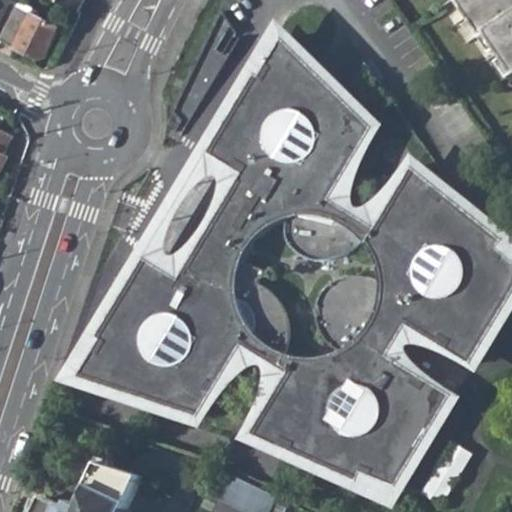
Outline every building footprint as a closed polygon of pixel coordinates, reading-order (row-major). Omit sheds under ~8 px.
[(0,0),(0,19),(9,0),(0,0)] [(57,0),(79,11),(84,0),(57,0)] [(511,0),(465,0),(483,27),(489,23),(500,39),(507,49),(511,56),(511,0)] [(1,40),(39,58),(45,57),(60,28),(40,18),(42,13),(21,1),(1,40)] [(227,7),(178,106),(186,116),(179,128),(186,131),(233,53),(221,45),(237,21),(227,7)] [(500,39),(489,23),(483,27),(494,43),(500,39)] [(287,442),(295,446),(292,451),(361,481),(366,470),(402,485),(459,391),(432,374),(429,378),(423,374),(426,370),(396,351),(416,320),(446,339),(448,335),(454,339),(452,343),(479,359),(511,307),(511,231),(421,161),(384,222),(339,194),(400,95),(373,57),(350,91),(291,33),(214,148),(242,165),(244,162),(252,167),(221,216),(217,214),(209,229),(213,231),(183,279),(175,275),(177,272),(150,255),(99,334),(105,338),(82,376),(203,417),(247,345),(292,373),(254,433),(284,447),(287,442)] [(511,68),(511,56),(507,49),(501,54),(511,69),(511,68)] [(0,175),(9,156),(5,155),(13,136),(0,130),(0,175)] [(478,452),(459,440),(428,491),(447,503),(478,452)] [(41,511),(128,511),(146,476),(104,462),(86,500),(89,501),(87,505),(77,501),(74,508),(49,497),(41,511)] [(219,498),(248,511),(273,511),(274,510),(281,496),(231,472),(219,498)] [(274,510),(278,511),(287,511),(293,502),(281,496),(274,510)]
